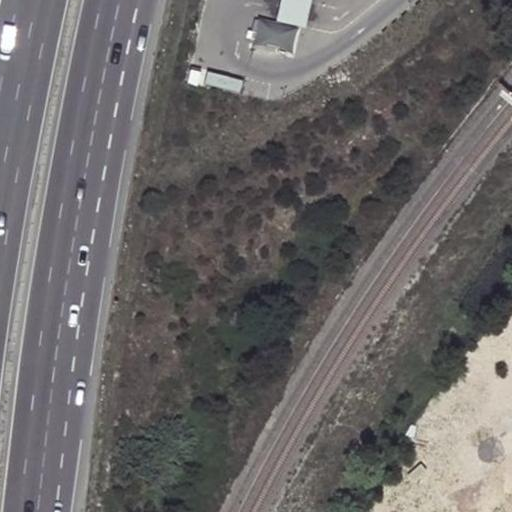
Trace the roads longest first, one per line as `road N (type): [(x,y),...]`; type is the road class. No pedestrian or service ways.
road 1 (motorway): [(34,511),(82,136)]
road 2 (motorway): [(37,0),(0,210)]
road 3 (motorway): [(82,136),(138,47),(149,0)]
road 4 (motorway): [(82,136),(108,0)]
